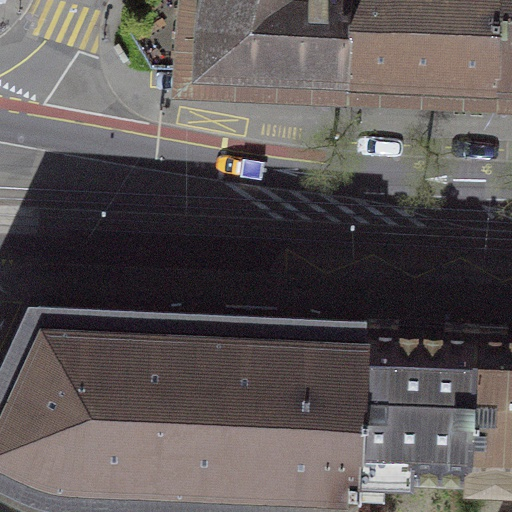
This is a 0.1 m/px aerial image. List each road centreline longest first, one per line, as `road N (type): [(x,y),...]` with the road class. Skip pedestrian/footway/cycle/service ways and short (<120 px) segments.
road 1 (tertiary): [(511,221),(341,212),(3,170)]
road 2 (tertiary): [(72,0),(3,170)]
